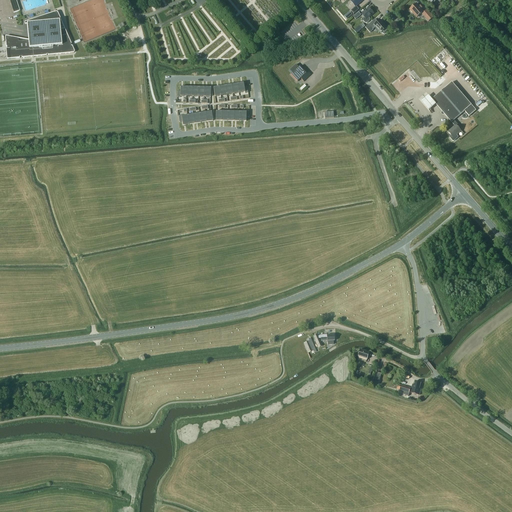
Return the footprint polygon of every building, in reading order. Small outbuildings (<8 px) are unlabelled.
[(10,0),(14,13),(20,11),(16,0),(10,0)] [(351,11),(353,14),(359,9),(356,6),(363,0),(362,0),(351,0),(351,1),(355,7),(351,11)] [(419,6),(416,4),(410,10),(417,17),(423,12),(421,9),(422,8),(420,5),(419,6)] [(369,8),(361,14),(364,18),(363,19),(363,21),(365,23),(367,23),(369,21),(370,19),(369,18),(374,13),(369,8)] [(433,17),(427,10),(421,14),(428,22),(433,17)] [(55,12),(32,20),(29,21),(28,21),(25,22),(25,23),(25,24),(27,24),(28,39),(28,41),(18,42),(18,38),(17,38),(13,37),(9,37),(6,36),(5,38),(6,42),(6,47),(7,47),(7,49),(6,49),(7,49),(8,59),(9,59),(20,58),(20,57),(22,57),(22,58),(47,56),(47,55),(48,55),(73,53),(74,51),(72,46),(71,46),(71,44),(65,29),(60,29),(60,21),(61,21),(58,13),(55,12)] [(377,22),(375,19),(365,27),(370,33),(373,30),(373,29),(376,27),(381,33),(382,32),(383,34),(384,34),(387,31),(388,30),(386,28),(387,28),(380,20),(377,22)] [(292,73),(298,67),(296,65),(289,70),(292,73)] [(292,73),(291,75),(297,82),(300,79),(303,82),(303,81),(311,75),(305,68),(302,70),(299,67),(298,67),(292,73)] [(451,135),(449,137),(452,140),(453,141),(454,141),(457,139),(458,137),(457,135),(461,131),(459,128),(460,127),(454,120),(465,111),(469,116),(476,110),(452,82),(432,99),(442,111),(442,113),(444,115),(445,115),(455,126),(448,132),(451,135)] [(243,83),(237,84),(239,93),(245,92),(245,93),(248,93),(247,87),(244,87),(243,83)] [(177,91),(177,98),(180,98),(180,97),(186,97),(186,88),(180,87),(180,91),(177,91)] [(436,104),(428,95),(424,99),(420,102),(428,111),(432,108),(436,104)] [(240,112),(240,121),(246,121),(246,117),(249,118),(249,111),(246,111),(246,112),(240,112)] [(181,116),(178,116),(179,122),(182,122),(183,126),(189,125),(187,116),(181,117),(181,116)] [(318,336),(317,334),(314,336),(315,339),(320,352),(324,350),(320,341),(335,341),(334,335),(326,335),(320,335),(318,336)] [(321,355),(315,339),(311,341),(310,338),(306,340),(307,342),(303,343),(311,360),(321,355)] [(360,349),(359,353),(356,352),(355,356),(358,357),(357,360),(366,363),(367,359),(369,352),(360,349)] [(381,374),(376,372),(372,383),(378,385),(381,374)] [(410,393),(418,395),(420,389),(419,389),(421,383),(415,381),(414,385),(412,384),(410,393)] [(400,385),(400,386),(399,390),(404,391),(403,395),(408,396),(411,388),(400,385)]
